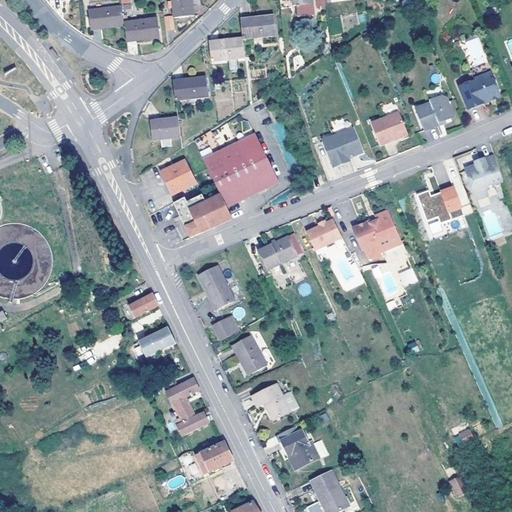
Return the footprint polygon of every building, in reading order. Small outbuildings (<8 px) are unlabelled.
[(170,0),(173,16),(188,14),(187,5),(191,5),(190,0),(170,0)] [(122,20),(120,4),(86,8),(89,24),(97,23),(97,26),(123,23),(122,20)] [(248,20),(239,21),(240,36),(240,37),(273,33),(271,14),(248,16),(248,20)] [(154,16),(122,20),(123,23),(124,36),(132,36),(132,39),(157,35),(154,16)] [(164,16),(165,30),(174,29),(173,16),(164,16)] [(240,37),(240,36),(216,39),(217,42),(208,44),(209,60),(243,56),(240,37)] [(469,67),(486,63),(480,37),(462,41),(469,67)] [(180,82),(171,83),(173,99),(206,95),(203,75),(180,78),(180,82)] [(481,103),(487,100),(488,103),(499,98),(489,75),(472,82),(457,88),(467,111),(482,106),(481,103)] [(414,112),(423,134),(437,127),(436,124),(442,122),(451,117),(444,101),(438,99),(425,105),(426,107),(414,112)] [(397,113),(369,125),(378,148),(395,140),(394,137),(405,133),(397,113)] [(177,134),(175,115),(157,117),(157,121),(148,123),(150,138),(177,134)] [(294,178),(271,129),(201,162),(219,197),(225,210),(294,178)] [(347,161),(361,154),(352,132),(332,141),(332,139),(320,144),(332,171),(348,163),(347,161)] [(475,169),(474,170),(473,168),(467,171),(468,172),(465,173),(476,202),(487,198),(485,193),(494,189),(493,187),(502,183),(493,157),(485,160),(486,163),(484,164),(484,166),(482,166),(479,162),(475,163),(475,166),(475,169)] [(188,189),(194,186),(184,163),(161,174),(172,197),(182,192),(182,193),(185,192),(188,190),(188,189)] [(440,227),(451,222),(449,215),(461,210),(453,189),(440,194),(441,195),(429,200),(427,193),(415,198),(425,224),(437,220),(440,227)] [(225,210),(219,197),(204,204),(201,197),(186,204),(184,200),(175,205),(173,206),(179,218),(189,240),(231,222),(225,210)] [(449,215),(451,222),(464,217),(461,210),(449,215)] [(380,245),(383,252),(402,242),(387,211),(375,216),(377,219),(379,223),(373,226),(371,222),(354,230),(365,252),(380,245)] [(343,239),(334,221),(327,225),(320,229),(307,235),(316,253),(343,239)] [(116,228),(125,245),(128,244),(119,226),(116,228)] [(265,273),(295,259),(286,240),(256,255),(265,273)] [(399,272),(404,287),(418,282),(413,267),(399,272)] [(215,268),(204,273),(195,278),(203,293),(204,292),(211,304),(209,305),(213,312),(221,309),(232,303),(215,268)] [(134,317),(155,306),(152,300),(149,294),(132,302),(131,300),(126,302),(134,317)] [(389,310),(397,307),(394,300),(386,303),(389,310)] [(231,318),(227,320),(234,335),(238,332),(231,318)] [(227,320),(213,327),(220,341),(233,335),(234,335),(227,320)] [(155,351),(161,348),(163,351),(175,345),(171,337),(166,328),(137,343),(145,360),(157,354),(155,351)] [(266,366),(251,337),(232,346),(247,374),(266,366)] [(415,341),(408,345),(412,353),(419,350),(415,341)] [(193,417),(184,398),(198,391),(192,379),(165,392),(171,404),(172,403),(175,410),(170,412),(169,413),(180,436),(213,420),(208,410),(193,417)] [(263,405),(271,421),(289,412),(276,384),(251,396),(257,408),(263,405)] [(462,448),(474,436),(467,428),(454,439),(462,448)] [(307,444),(300,432),(281,441),(296,469),(318,458),(310,443),(307,444)] [(322,440),(314,443),(320,458),(328,455),(322,440)] [(219,467),(230,462),(221,444),(199,454),(207,472),(219,467)] [(195,456),(204,474),(207,472),(199,454),(195,456)] [(339,511),(348,508),(331,471),(311,482),(321,501),(325,511),(339,511)] [(456,497),(467,492),(460,476),(449,481),(456,497)] [(325,511),(321,501),(306,508),(307,511),(325,511)] [(256,511),(251,502),(232,511),(256,511)]
